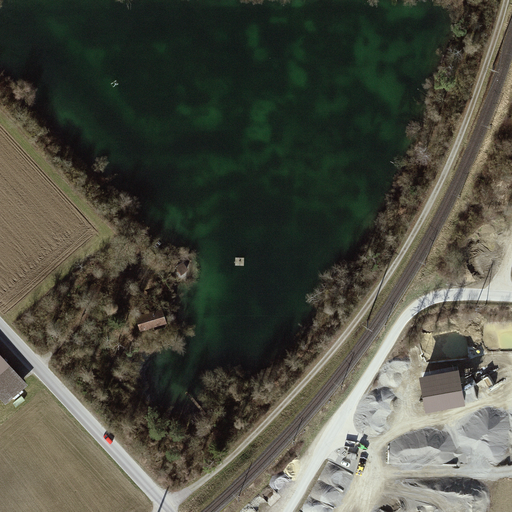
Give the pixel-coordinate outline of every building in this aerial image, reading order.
[(172,308),(144,317),(149,334),(178,325),(172,308)] [(28,384),(0,352),(0,393),(8,402),(28,384)] [(422,373),(423,379),(437,377),(438,381),(459,377),(457,366),(422,373)] [(437,377),(423,379),(427,400),(438,398),(437,391),(461,387),(461,386),(459,377),(438,381),(437,377)] [(438,398),(427,400),(429,408),(464,402),(461,387),(437,391),(438,398)]
